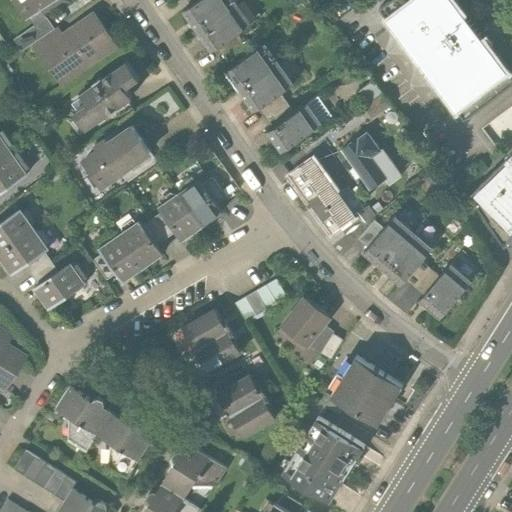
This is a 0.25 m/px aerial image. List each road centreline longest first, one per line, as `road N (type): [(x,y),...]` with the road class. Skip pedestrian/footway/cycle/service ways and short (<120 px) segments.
road 1 (residential): [(133,0),(285,218)]
road 2 (residential): [(64,349),(285,218)]
road 3 (residential): [(285,218),(372,309),(476,384)]
road 4 (primary): [(476,384),(395,511)]
road 5 (residential): [(0,454),(64,349)]
